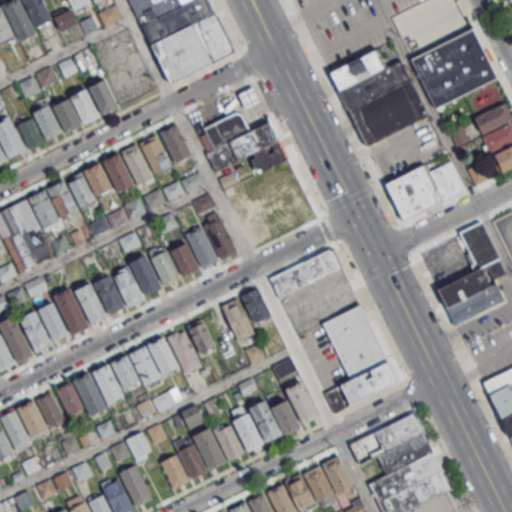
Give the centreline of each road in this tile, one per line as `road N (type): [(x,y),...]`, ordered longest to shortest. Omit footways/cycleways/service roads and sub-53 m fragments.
road 1 (tertiary): [(502,511),(250,0)]
road 2 (residential): [(0,395),(355,216)]
road 3 (residential): [(275,50),(0,187)]
road 4 (residential): [(437,381),(176,511)]
road 5 (residential): [(374,255),(511,186)]
